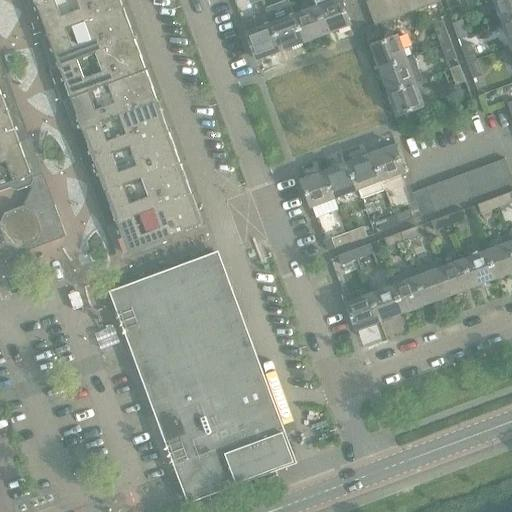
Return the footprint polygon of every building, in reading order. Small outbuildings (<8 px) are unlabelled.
[(48,0),(37,4),(48,36),(125,8),(122,0),(48,0)] [(314,0),(318,8),(328,35),(352,26),(342,0),(314,0)] [(386,22),(378,0),(372,0),(367,2),(376,26),(386,22)] [(378,0),(386,22),(398,18),(391,0),(378,0)] [(410,14),(404,0),(391,0),(398,18),(410,14)] [(404,0),(410,14),(421,10),(417,0),(404,0)] [(417,0),(421,10),(432,6),(429,0),(417,0)] [(504,25),(511,22),(511,0),(500,0),(496,2),(504,25)] [(60,67),(137,38),(125,8),(48,36),(60,67)] [(305,44),(328,35),(318,8),(295,16),(305,44)] [(258,61),(281,52),(271,25),(268,16),(257,20),(260,29),(248,33),(258,61)] [(271,25),(281,52),(305,44),(295,16),(271,25)] [(455,24),(461,41),(470,38),(464,21),(455,24)] [(437,30),(443,47),(453,44),(447,27),(437,30)] [(381,70),(409,60),(400,37),(373,47),(381,70)] [(60,67),(72,98),(148,70),(137,38),(60,67)] [(458,59),(453,44),(443,47),(449,62),(458,59)] [(463,47),(469,64),(479,61),(473,44),(463,47)] [(381,70),(390,94),(417,84),(424,81),(415,58),(409,60),(381,70)] [(479,61),(469,64),(475,79),(484,75),(479,61)] [(467,82),(461,67),(452,71),(458,86),(467,82)] [(72,98),(83,130),(160,101),(148,70),(72,98)] [(0,115),(10,112),(0,84),(0,115)] [(426,107),(417,84),(390,94),(399,117),(426,107)] [(83,130),(95,161),(171,133),(160,101),(83,130)] [(10,112),(0,115),(0,150),(22,143),(14,123),(10,112)] [(171,133),(95,161),(106,192),(183,164),(171,133)] [(0,150),(0,191),(11,188),(18,190),(33,185),(35,179),(33,173),(22,143),(0,150)] [(396,146),(372,155),(382,182),(406,173),(396,146)] [(382,182),(372,155),(349,163),(359,190),(362,200),(385,191),(382,182)] [(511,174),(507,159),(495,163),(503,187),(511,183),(511,174)] [(349,163),(326,172),(336,199),(359,190),(349,163)] [(492,191),(503,187),(495,163),(484,167),(492,191)] [(118,223),(194,195),(183,164),(106,192),(118,223)] [(481,195),(492,191),(484,167),(472,171),(481,195)] [(470,199),(481,195),(472,171),(461,176),(470,199)] [(312,208),(336,199),(326,172),(302,181),(312,208)] [(461,176),(450,180),(459,203),(470,199),(461,176)] [(438,184),(447,207),(459,203),(450,180),(438,184)] [(436,211),(447,207),(438,184),(427,188),(436,211)] [(511,198),(510,193),(494,198),(497,207),(511,201),(511,198)] [(206,227),(194,195),(118,223),(129,255),(206,227)] [(481,213),(497,207),(494,198),(478,204),(481,213)] [(0,258),(1,261),(61,239),(66,237),(54,206),(35,213),(24,207),(6,214),(1,225),(0,225),(0,258)] [(464,209),(447,215),(451,225),(467,219),(464,209)] [(411,211),(395,217),(398,225),(414,219),(411,211)] [(451,225),(447,215),(432,221),(436,230),(451,225)] [(383,231),(398,225),(395,217),(380,223),(383,231)] [(417,227),(401,233),(404,242),(420,236),(417,227)] [(365,228),(348,234),(352,242),(368,236),(365,228)] [(404,242),(401,233),(386,238),(389,248),(404,242)] [(337,248),(352,242),(348,234),(333,240),(337,248)] [(511,273),(511,247),(510,243),(487,252),(497,279),(511,273)] [(371,244),(354,250),(358,259),(374,253),(371,244)] [(343,265),(358,259),(354,250),(339,255),(343,265)] [(474,287),(497,279),(487,252),(464,260),(474,287)] [(295,463),(218,255),(113,294),(190,502),(295,463)] [(450,296),(474,287),(464,260),(440,269),(450,296)] [(427,305),(450,296),(440,269),(438,262),(415,271),(427,305)] [(394,286),(404,313),(427,305),(415,271),(392,280),(394,286)] [(381,322),(404,313),(394,286),(371,295),(381,322)] [(357,330),(381,322),(371,295),(347,303),(357,330)]
